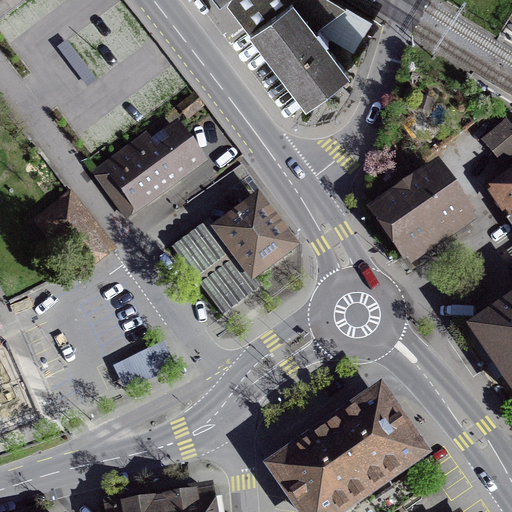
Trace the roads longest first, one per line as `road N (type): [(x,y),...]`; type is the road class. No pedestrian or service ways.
road 1 (primary): [(157,0),(302,195)]
road 2 (tertiary): [(0,490),(185,438),(224,413)]
road 3 (unclassified): [(405,0),(368,117),(302,195)]
road 4 (primary): [(386,335),(510,481)]
road 5 (tertiary): [(224,413),(251,378),(322,325)]
